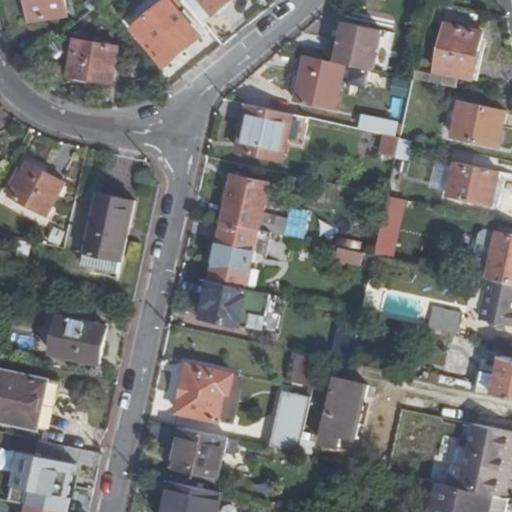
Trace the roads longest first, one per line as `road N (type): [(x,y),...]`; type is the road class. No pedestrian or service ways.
road 1 (residential): [(110,511),(206,87)]
road 2 (residential): [(0,66),(33,105),(71,124),(119,131),(160,121),(206,87)]
road 3 (residential): [(206,87),(312,0)]
